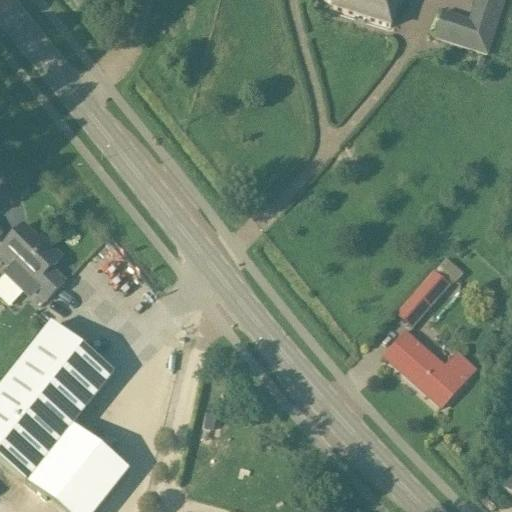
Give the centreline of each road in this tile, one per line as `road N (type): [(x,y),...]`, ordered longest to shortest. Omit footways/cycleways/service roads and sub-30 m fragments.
road 1 (secondary): [(219,276),(0,3)]
road 2 (secondary): [(326,404),(219,276)]
road 3 (secondary): [(426,511),(326,404)]
